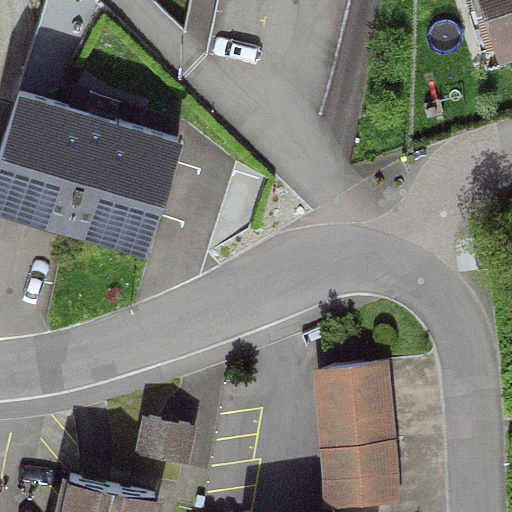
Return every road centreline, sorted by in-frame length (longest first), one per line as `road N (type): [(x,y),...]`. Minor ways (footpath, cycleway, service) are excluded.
road 1 (residential): [(405,252),(335,253),(69,364),(0,368)]
road 2 (residential): [(405,252),(454,331),(470,409),(477,511)]
road 3 (residential): [(511,146),(458,174),(405,252)]
